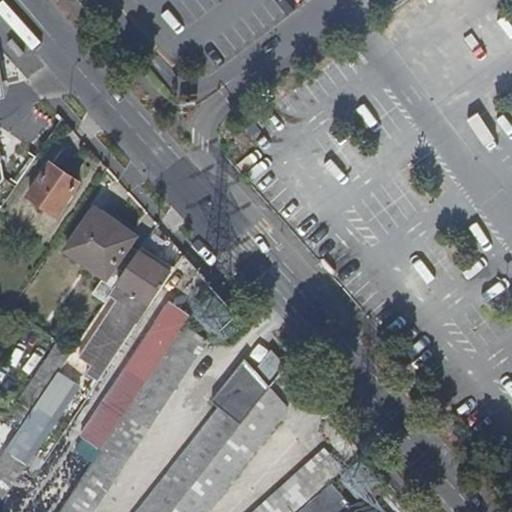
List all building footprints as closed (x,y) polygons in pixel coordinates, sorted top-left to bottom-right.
[(50,161),(27,195),(57,215),(80,182),(50,161)] [(110,294),(140,250),(131,244),(137,236),(95,208),(67,249),(106,275),(95,291),(107,299),(110,294)] [(172,271),(140,250),(110,294),(129,307),(137,295),(151,304),(172,271)] [(355,281),(346,291),(361,306),(370,296),(355,281)] [(129,307),(142,316),(151,304),(137,295),(129,307)] [(183,324),(191,313),(170,299),(82,433),(103,446),(112,433),(147,380),(183,324)] [(103,446),(59,511),(91,511),(205,340),(183,324),(147,380),(112,433),(103,446)] [(73,349),(57,339),(2,419),(18,430),(59,370),(73,349)] [(287,367),(273,351),(256,372),(244,359),(210,400),(219,408),(136,511),(172,511),(187,494),(271,388),(287,367)] [(18,430),(0,455),(0,501),(79,384),(59,370),(18,430)] [(187,494),(172,511),(203,511),(288,407),(271,388),(187,494)] [(294,511),(345,467),(326,446),(253,511),(294,511)] [(360,511),(333,480),(298,511),(360,511)]
